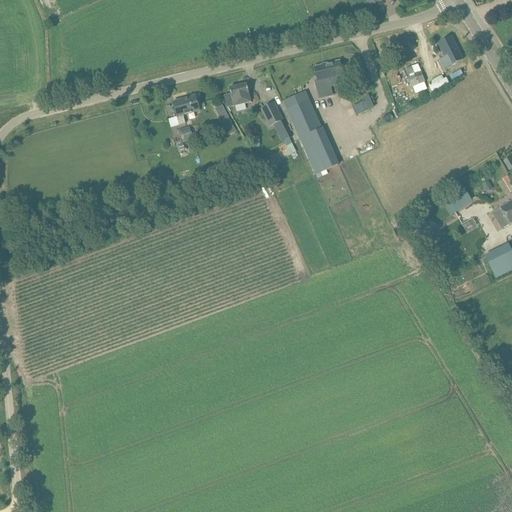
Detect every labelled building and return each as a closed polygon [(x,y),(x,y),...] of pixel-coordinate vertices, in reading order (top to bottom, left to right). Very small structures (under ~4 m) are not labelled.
[(462,60),(451,38),(439,44),(446,58),(440,61),(444,69),(462,60)] [(343,75),(340,62),(314,68),(317,81),(314,81),(319,100),(333,97),(331,88),(335,86),(337,82),(336,76),(343,75)] [(412,87),(415,94),(420,92),(422,97),(423,96),(421,92),(427,89),(425,83),(418,65),(405,70),(412,87)] [(432,91),(449,84),(446,76),(429,83),(432,91)] [(224,96),(227,109),(251,103),(247,84),(229,88),(231,94),(224,96)] [(316,175),(338,165),(305,92),(283,102),(316,175)] [(352,102),(358,115),(376,107),(370,94),(352,102)] [(196,97),(173,103),(179,126),(186,124),(182,112),(183,111),(184,115),(200,111),(196,97)] [(283,121),(273,103),(261,109),(270,127),(283,121)] [(229,136),(236,132),(223,105),(215,109),(229,136)] [(278,127),(284,140),(291,137),(285,123),(278,127)] [(184,142),(193,140),(190,127),(181,130),(184,142)] [(260,137),(251,138),(252,148),(260,148),(260,137)] [(506,197),(511,193),(511,192),(511,175),(511,174),(497,183),(506,197)] [(487,191),(493,188),(489,182),(484,184),(487,191)] [(452,214),(472,201),(464,188),(444,201),(452,214)] [(503,229),(511,223),(511,201),(494,213),(503,229)] [(432,239),(438,226),(429,222),(423,235),(432,239)] [(487,259),(482,261),(489,274),(493,272),(497,278),(511,270),(511,250),(509,245),(486,257),(487,259)]
